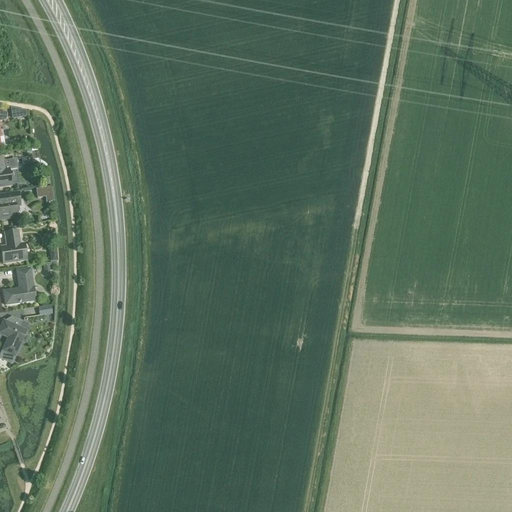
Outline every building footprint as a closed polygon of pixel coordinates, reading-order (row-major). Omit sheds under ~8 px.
[(18,110),(11,109),(13,120),(20,119),(18,110)] [(0,188),(11,187),(9,171),(5,171),(3,159),(0,159),(0,188)] [(52,188),(36,190),(38,199),(46,198),(53,197),(52,188)] [(0,220),(17,218),(16,214),(17,213),(19,211),(19,207),(20,207),(18,194),(0,196),(0,220)] [(1,249),(3,265),(27,261),(24,245),(20,246),(18,233),(5,235),(7,248),(1,249)] [(19,290),(3,293),(6,307),(35,302),(31,270),(17,272),(19,290)] [(51,307),(39,309),(40,317),(52,315),(51,307)] [(0,335),(8,339),(2,352),(0,357),(0,359),(12,365),(26,332),(20,329),(23,323),(12,318),(9,324),(4,322),(0,330),(0,335)]
